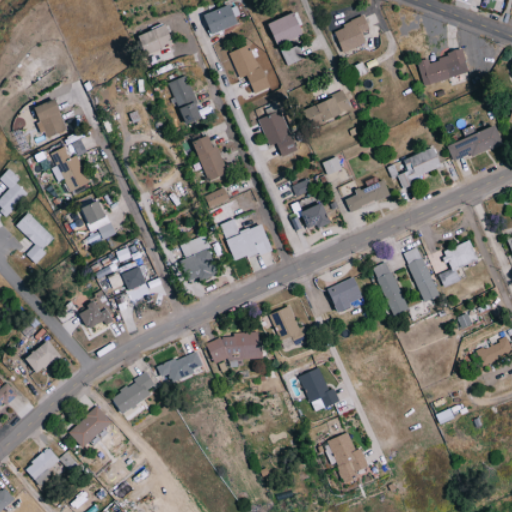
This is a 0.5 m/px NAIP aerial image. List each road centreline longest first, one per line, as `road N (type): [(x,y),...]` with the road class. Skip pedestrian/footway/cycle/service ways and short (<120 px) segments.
road 1 (residential): [(0,452),(131,346),(511,175)]
road 2 (residential): [(186,322),(77,85),(59,91)]
road 3 (residential): [(307,270),(207,45)]
road 4 (residential): [(0,266),(87,377)]
